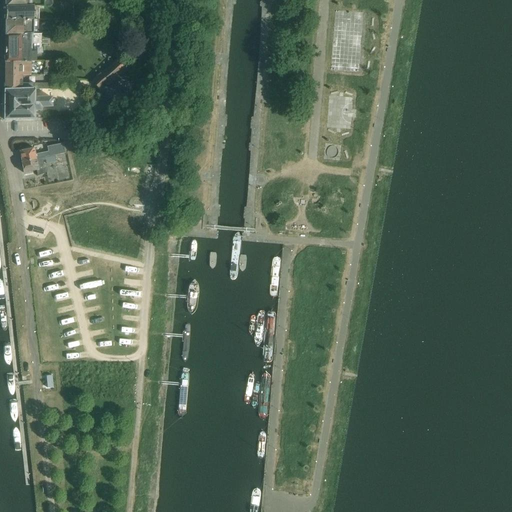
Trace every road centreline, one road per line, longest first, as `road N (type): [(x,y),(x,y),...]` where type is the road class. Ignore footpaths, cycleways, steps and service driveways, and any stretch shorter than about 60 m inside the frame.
road 1 (residential): [(1,134),(100,134),(167,93)]
road 2 (residential): [(311,168),(325,0)]
road 3 (track): [(141,359),(129,511)]
road 4 (unclassified): [(167,93),(154,230)]
